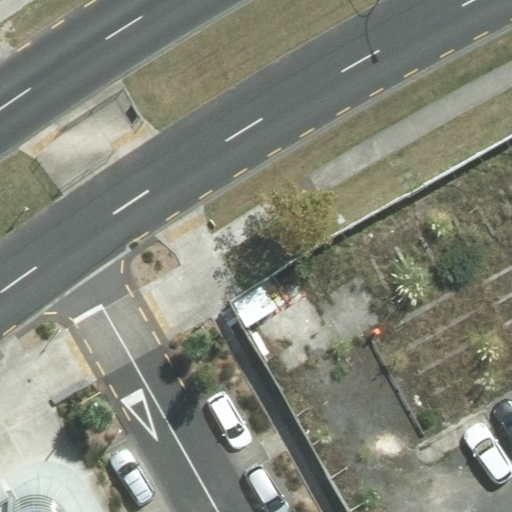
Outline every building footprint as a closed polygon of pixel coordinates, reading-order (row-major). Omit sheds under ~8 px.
[(463,279),(511,250),(511,186),(507,177),(429,221),(463,279)] [(248,289),(270,324),(283,344),(322,320),(310,300),(352,273),(371,303),(428,267),(406,232),(352,265),(334,235),(248,289)] [(511,250),(463,279),(511,365),(511,379),(483,396),(504,433),(511,428),(511,250)] [(270,324),(248,289),(191,324),(213,360),(270,324)] [(410,313),(380,329),(433,430),(464,414),(410,313)] [(37,477),(0,497),(0,511),(76,511),(58,479),(37,477)]
